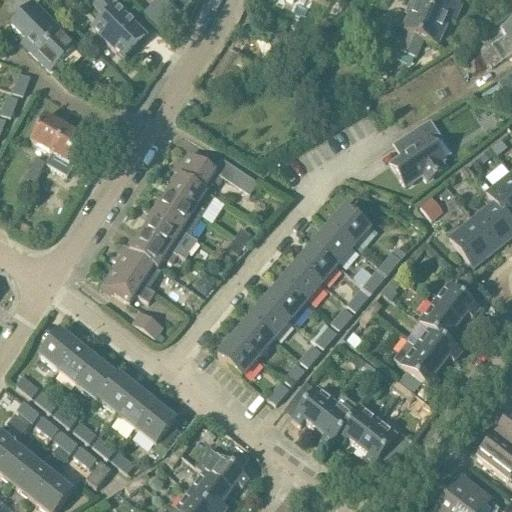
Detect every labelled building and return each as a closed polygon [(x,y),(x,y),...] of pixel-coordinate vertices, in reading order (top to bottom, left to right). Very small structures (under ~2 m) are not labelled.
[(146,40),(115,9),(114,10),(103,0),(102,0),(95,7),(92,10),(103,21),(92,32),(124,63),(146,40)] [(407,37),(399,54),(415,61),(422,44),(438,51),(449,24),(455,26),(463,7),(446,0),(413,0),(406,17),(408,18),(401,35),(407,37)] [(50,75),(76,49),(33,7),(12,29),(33,50),(29,54),(50,75)] [(491,50),(482,56),(491,72),(500,66),(511,59),(511,27),(502,34),(506,40),(506,41),(491,50)] [(283,33),(269,41),(281,63),(296,55),(283,33)] [(339,37),(315,49),(329,74),(352,61),(339,37)] [(229,73),(219,88),(228,95),(246,84),(262,74),(239,58),(229,73)] [(496,107),(511,95),(511,77),(488,95),(496,107)] [(19,78),(11,97),(23,102),(30,82),(19,78)] [(7,99),(0,115),(0,118),(10,123),(18,104),(7,99)] [(30,146),(52,159),(66,133),(44,120),(30,146)] [(398,146),(406,157),(389,169),(405,191),(422,180),(426,185),(434,180),(434,181),(438,178),(437,177),(445,172),(442,167),(445,165),(434,148),(442,143),(430,126),(416,134),(398,146)] [(46,168),(46,170),(67,182),(73,171),(74,171),(88,145),(66,133),(52,159),(46,168)] [(502,143),(492,151),(497,157),(507,150),(502,143)] [(488,154),(478,161),(482,167),(492,159),(488,154)] [(189,159),(176,179),(179,181),(180,181),(205,196),(210,188),(216,192),(223,183),(224,181),(213,174),(189,159)] [(25,182),(35,188),(46,170),(46,168),(35,162),(25,182)] [(467,170),(460,175),(465,182),(472,176),(467,170)] [(237,174),(228,186),(249,200),(257,187),(237,174)] [(509,225),(511,222),(511,182),(508,177),(486,194),(494,204),(493,205),(509,225)] [(206,199),(207,198),(205,196),(180,181),(179,181),(176,179),(176,180),(180,182),(168,200),(202,222),(214,204),(206,199)] [(190,241),(202,222),(168,200),(157,218),(190,241)] [(432,200),(419,211),(431,225),(444,214),(432,200)] [(493,205),(471,223),(495,252),(511,238),(511,228),(509,225),(493,205)] [(330,231),(355,252),(371,233),(346,213),(330,231)] [(157,218),(144,237),(177,259),(178,260),(186,265),(198,246),(190,241),(157,218)] [(471,223),(448,240),(472,270),(495,252),(471,223)] [(314,250),(339,271),(355,252),(330,231),(314,250)] [(241,233),(234,243),(244,250),(251,239),(241,233)] [(133,256),(132,257),(155,273),(156,274),(157,272),(163,263),(171,268),(177,259),(144,237),(133,255),(133,256)] [(238,260),(244,250),(234,243),(228,253),(238,260)] [(298,269),(323,290),(339,271),(314,250),(298,269)] [(148,282),(155,273),(132,257),(133,256),(133,255),(129,253),(116,273),(150,296),(156,287),(148,282)] [(392,257),(378,272),(388,280),(401,265),(392,257)] [(221,262),(216,269),(226,276),(231,269),(221,262)] [(282,288),(307,309),(323,290),(298,269),(282,288)] [(404,271),(397,280),(404,286),(411,277),(404,271)] [(116,273),(104,293),(129,309),(134,300),(136,301),(143,306),(148,309),(154,298),(150,296),(116,273)] [(375,276),(362,291),(371,300),(384,284),(375,276)] [(206,277),(196,292),(207,300),(217,285),(206,277)] [(397,280),(389,289),(396,295),(404,286),(397,280)] [(266,307),(291,327),(307,309),(282,288),(266,307)] [(432,308),(457,327),(464,317),(470,322),(477,313),(446,289),(432,308)] [(359,294),(346,310),(355,318),(369,303),(359,294)] [(375,306),(367,315),(374,321),(382,312),(375,306)] [(250,325),(275,346),(291,327),(266,307),(250,325)] [(432,308),(418,326),(427,333),(428,333),(449,349),(456,341),(450,337),(457,327),(432,308)] [(343,313),(330,329),(339,336),(353,320),(343,313)] [(367,315),(359,324),(366,330),(374,321),(367,315)] [(139,317),(131,329),(156,345),(163,334),(163,333),(139,317)] [(234,344),(259,365),(275,346),(250,325),(234,344)] [(310,343),(323,355),(337,339),(324,328),(310,343)] [(440,372),(447,362),(452,366),(459,357),(449,349),(428,333),(427,333),(414,351),(440,372)] [(79,352),(59,336),(39,362),(59,377),(79,352)] [(352,338),(346,345),(355,352),(361,345),(352,338)] [(234,344),(218,363),(243,384),(259,365),(234,344)] [(400,370),(430,394),(431,394),(437,386),(432,382),(440,372),(414,351),(408,347),(393,365),(399,370),(400,370)] [(312,350),(298,366),(307,374),(321,358),(312,350)] [(98,367),(95,365),(79,352),(59,377),(78,392),(98,367)] [(356,360),(350,367),(360,375),(366,368),(356,360)] [(99,405),(119,380),(118,379),(116,381),(98,367),(78,392),(97,408),(99,405)] [(296,368),(282,385),(291,392),(306,376),(296,368)] [(360,375),(358,378),(374,391),(383,380),(376,376),(366,368),(360,375)] [(138,396),(119,380),(99,405),(119,421),(138,396)] [(15,390),(31,403),(39,393),(23,381),(15,390)] [(395,383),(389,391),(399,399),(405,391),(395,383)] [(280,387),(266,403),(275,411),(289,395),(280,387)] [(303,409),(291,425),(300,432),(304,427),(313,434),(333,409),(315,394),(314,395),(306,388),(294,401),(303,409)] [(405,391),(399,399),(410,406),(415,399),(405,391)] [(42,396),(34,406),(50,419),(58,409),(42,396)] [(119,421),(138,436),(157,411),(138,396),(119,421)] [(23,407),(16,416),(32,429),(39,420),(23,407)] [(351,423),(350,422),(333,409),(313,434),(322,441),(319,446),(328,454),(335,444),(351,423)] [(61,411),(53,421),(69,433),(77,424),(61,411)] [(138,436),(156,450),(152,455),(163,462),(181,438),(173,432),(177,427),(157,411),(138,436)] [(376,427),(357,412),(350,422),(351,423),(335,444),(343,450),(347,445),(357,452),(376,427)] [(14,419),(6,430),(20,441),(29,430),(14,419)] [(511,420),(510,419),(493,440),(511,455),(511,420)] [(42,421),(35,432),(51,444),(59,435),(42,421)] [(81,427),(73,436),(89,449),(97,440),(81,427)] [(357,452),(367,460),(363,466),(371,472),(395,441),(376,427),(357,452)] [(62,437),(54,446),(70,459),(78,450),(62,437)] [(0,469),(15,451),(0,438),(0,469)] [(511,455),(493,440),(475,463),(507,488),(507,487),(511,490),(511,455)] [(100,442),(92,452),(108,465),(116,455),(100,442)] [(181,461),(188,451),(181,446),(174,456),(181,461)] [(239,448),(230,461),(237,466),(247,454),(239,448)] [(34,466),(15,451),(0,469),(0,480),(14,492),(34,466)] [(88,473),(95,465),(80,452),(73,461),(88,473)] [(119,456),(111,467),(127,480),(135,470),(119,456)] [(181,461),(174,456),(166,466),(173,472),(181,461)] [(228,498),(236,488),(241,492),(248,484),(217,460),(203,478),(228,498)] [(34,466),(14,492),(33,508),(54,482),(34,466)] [(101,470),(87,487),(96,495),(110,477),(101,470)] [(140,493),(151,486),(146,478),(136,485),(140,493)] [(203,478),(189,497),(208,511),(224,511),(220,508),(228,498),(203,478)] [(33,508),(38,511),(61,511),(73,497),(54,482),(33,508)] [(140,493),(136,485),(124,492),(129,499),(140,493)] [(459,485),(444,504),(454,511),(493,511),(488,507),(459,485)] [(208,511),(189,497),(177,511),(208,511)]
